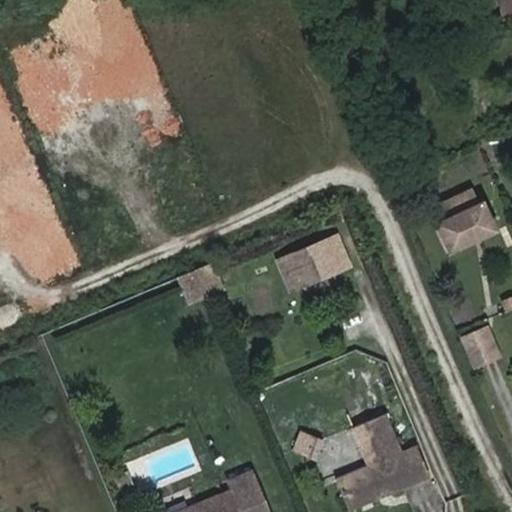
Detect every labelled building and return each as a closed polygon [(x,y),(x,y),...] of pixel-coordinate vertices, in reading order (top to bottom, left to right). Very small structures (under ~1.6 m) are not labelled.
[(511,0),(501,0),(504,16),(511,14),(511,0)] [(497,230),(486,203),(483,204),(477,190),(451,201),(457,216),(445,221),(441,223),(452,249),(497,230)] [(457,216),(451,201),(439,206),(445,221),(457,216)] [(335,235),(321,241),(333,268),(347,262),(335,235)] [(321,241),(290,254),(301,282),(333,268),(321,241)] [(290,254),(276,259),(287,287),(301,282),(290,254)] [(214,265),(195,273),(208,301),(225,293),(214,265)] [(195,273),(177,280),(189,308),(208,301),(195,273)] [(507,312),(511,310),(511,295),(502,299),(507,312)] [(248,296),(230,299),(233,318),(251,315),(248,296)] [(500,352),(488,324),(465,334),(477,362),(500,352)] [(354,509),(430,478),(415,444),(400,449),(386,414),(350,428),(364,463),(338,474),(354,509)] [(321,440),(298,429),(289,448),(313,459),(321,440)] [(121,463),(110,467),(117,483),(128,479),(121,463)] [(231,488),(170,511),(265,511),(248,470),(227,479),(231,488)]
